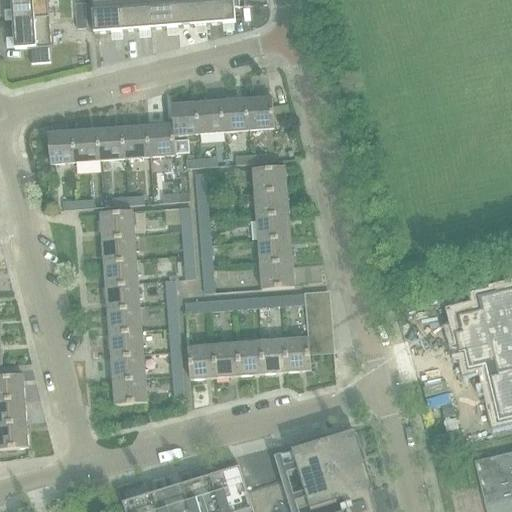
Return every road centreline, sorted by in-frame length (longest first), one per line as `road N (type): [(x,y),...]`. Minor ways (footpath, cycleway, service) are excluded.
road 1 (residential): [(77,470),(0,115)]
road 2 (residential): [(382,388),(294,37)]
road 3 (residential): [(77,470),(382,388)]
road 4 (residential): [(0,114),(294,37)]
road 5 (residential): [(415,511),(382,388)]
